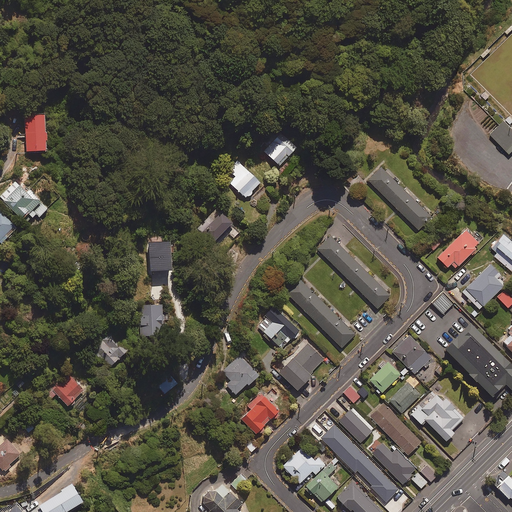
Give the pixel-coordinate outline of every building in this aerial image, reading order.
[(44,118),(25,119),(26,133),(18,133),(19,140),(25,140),(26,158),(46,157),(44,118)] [(511,127),(504,120),(490,134),(509,153),(511,150),(511,127)] [(298,152),(282,135),(264,152),(280,169),(298,152)] [(260,186),(238,163),(224,176),(246,200),(260,186)] [(430,215),(380,166),(367,179),(417,228),(430,215)] [(48,214),(15,183),(0,198),(0,199),(10,208),(8,210),(24,224),(29,219),(33,223),(37,220),(40,223),(48,214)] [(18,232),(0,213),(0,248),(0,249),(18,232)] [(234,228),(222,216),(203,234),(215,247),(234,228)] [(480,242),(466,227),(436,255),(446,266),(450,262),(454,267),(480,242)] [(511,241),(502,233),(491,247),(496,252),(493,256),(511,271),(511,241)] [(389,294),(330,236),(317,249),(376,307),(389,294)] [(442,242),(437,236),(428,244),(433,250),(442,242)] [(498,271),(489,262),(461,290),(479,308),(503,284),(494,274),(498,271)] [(354,333),(300,279),(287,293),(341,346),(354,333)] [(511,301),(511,298),(504,289),(497,296),(507,307),(511,301)] [(452,302),(442,292),(431,302),(442,313),(452,302)] [(159,333),(159,318),(162,318),(162,301),(140,301),(141,333),(159,333)] [(298,328),(273,306),(256,325),(281,347),(298,328)] [(444,351),(492,400),(505,386),(511,392),(511,367),(470,325),(444,351)] [(125,347),(109,330),(90,349),(99,358),(101,357),(108,364),(125,347)] [(511,331),(502,342),(511,351),(511,331)] [(433,357),(410,334),(404,340),(402,338),(397,344),(399,345),(393,351),(415,374),(424,365),(426,366),(430,362),(429,361),(433,357)] [(317,351),(307,342),(294,357),(292,355),(278,371),(296,388),(326,355),(319,349),(317,351)] [(258,372),(239,355),(222,373),(231,381),(226,386),(235,394),(246,383),(247,384),(258,372)] [(401,374),(389,361),(386,363),(384,361),(379,365),(382,368),(369,380),(382,393),(401,374)] [(448,368),(443,363),(436,370),(441,375),(448,368)] [(108,371),(100,366),(96,373),(104,378),(108,371)] [(82,388),(67,373),(46,395),(50,399),(56,393),(66,404),(82,388)] [(163,393),(172,385),(163,375),(154,383),(163,393)] [(410,384),(408,382),(389,400),(402,412),(421,394),(413,387),(415,385),(411,382),(410,384)] [(360,395),(350,385),(343,393),(353,402),(360,395)] [(0,409),(22,393),(16,386),(0,398),(0,409)] [(437,394),(432,390),(416,406),(417,407),(411,414),(422,424),(426,420),(447,441),(456,432),(453,429),(465,417),(455,408),(456,407),(446,398),(444,400),(437,394)] [(279,410),(260,392),(247,406),(250,409),(241,419),(257,434),(258,433),(261,432),(264,429),(263,426),(272,418),(276,418),(279,414),(278,412),(279,410)] [(423,441),(384,402),(370,416),(373,419),(372,421),(375,424),(377,423),(409,455),(423,441)] [(370,430),(348,409),(337,420),(359,441),(370,430)] [(34,426),(30,421),(22,427),(26,432),(34,426)] [(19,451),(2,435),(0,437),(0,466),(3,469),(19,451)] [(256,447),(248,437),(242,443),(251,452),(256,447)] [(393,453),(384,443),(376,451),(380,455),(377,458),(403,484),(406,482),(407,482),(411,479),(411,477),(413,475),(412,473),(417,468),(398,448),(393,453)] [(303,447),(283,466),(300,484),(313,471),(316,474),(326,464),(319,457),(316,460),(303,447)] [(393,482),(368,457),(356,470),(362,476),(358,479),(378,499),(386,490),(385,490),(393,482)] [(337,468),(331,461),(306,486),(307,487),(306,488),(312,494),(313,492),(322,502),(339,486),(329,476),(337,468)] [(437,474),(425,463),(419,469),(430,481),(437,474)] [(511,478),(511,480),(503,471),(491,483),(496,488),(496,489),(508,501),(510,499),(511,501),(511,478)] [(428,481),(418,472),(411,479),(421,488),(428,481)] [(384,511),(353,481),(337,496),(352,511),(353,509),(356,511),(384,511)] [(66,511),(84,501),(73,483),(61,490),(62,491),(39,506),(41,509),(38,511),(66,511)] [(241,511),(238,508),(243,503),(230,491),(223,497),(216,490),(210,491),(204,495),(204,503),(211,510),(208,511),(241,511)] [(31,511),(22,503),(18,506),(16,504),(8,511),(4,508),(0,511),(31,511)]
